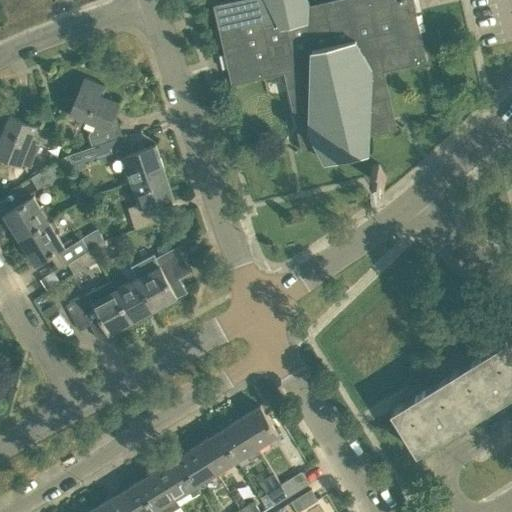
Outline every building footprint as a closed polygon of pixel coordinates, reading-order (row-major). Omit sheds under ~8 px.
[(269,6),(265,0),(232,0),(214,4),(231,84),(284,72),(269,6)] [(265,0),(269,6),(284,72),(301,150),(317,146),(325,161),(370,151),(371,135),(398,129),(385,71),(427,61),(416,11),(411,12),(408,0),(343,0),(309,8),(310,1),(309,0),(265,0)] [(95,145),(124,135),(116,110),(119,101),(100,94),(103,85),(85,78),(71,112),(93,121),(88,133),(92,146),(95,145)] [(37,125),(11,115),(0,111),(0,136),(1,137),(0,138),(0,154),(22,163),(37,125)] [(49,138),(58,135),(56,128),(46,131),(49,138)] [(130,153),(124,135),(95,145),(101,163),(112,159),(116,172),(128,168),(133,182),(166,171),(157,144),(130,153)] [(31,176),(37,187),(37,188),(65,171),(61,165),(70,160),(68,153),(31,176)] [(386,177),(383,172),(378,164),(372,165),(371,172),(378,183),(385,182),(386,177)] [(166,171),(133,182),(140,204),(129,207),(136,229),(164,219),(158,199),(173,194),(166,171)] [(20,239),(49,221),(33,195),(4,213),(20,239)] [(49,221),(20,239),(35,264),(50,255),(59,268),(68,263),(74,274),(100,258),(93,247),(104,240),(98,227),(65,247),(49,221)] [(155,309),(177,297),(187,292),(179,277),(191,271),(177,246),(156,257),(154,253),(131,266),(137,277),(138,277),(155,309)] [(46,290),(57,299),(69,282),(58,274),(46,290)] [(138,277),(137,277),(116,289),(132,321),(155,309),(138,277)] [(132,321),(116,289),(115,289),(111,281),(88,292),(66,304),(80,331),(91,325),(98,338),(109,333),(132,321)] [(449,374),(475,417),(511,393),(511,349),(505,339),(449,374)] [(475,417),(449,374),(392,410),(418,452),(475,417)] [(240,418),(258,447),(278,434),(261,405),(240,418)] [(240,418),(220,430),(238,459),(258,447),(240,418)] [(220,430),(200,443),(218,471),(238,459),(220,430)] [(200,443),(179,455),(197,484),(218,471),(200,443)] [(197,484),(179,455),(159,468),(176,497),(197,484)] [(159,468),(128,487),(142,511),(170,511),(182,505),(176,497),(159,468)] [(302,471),(284,482),(292,494),(309,483),(302,471)] [(292,494),(284,482),(266,493),(274,505),(292,494)] [(142,511),(128,487),(97,506),(100,511),(142,511)] [(312,488),(291,501),(297,511),(319,499),(312,488)] [(260,511),(253,500),(239,508),(241,511),(260,511)]
